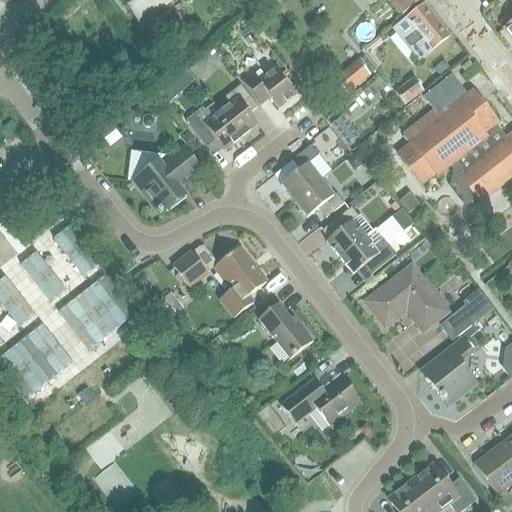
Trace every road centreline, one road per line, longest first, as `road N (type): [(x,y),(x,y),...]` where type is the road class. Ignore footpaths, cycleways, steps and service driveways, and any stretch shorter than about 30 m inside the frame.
road 1 (residential): [(234,211),(160,245),(141,243),(0,69)]
road 2 (residential): [(403,420),(397,397),(266,230),(234,211)]
road 3 (residential): [(234,211),(239,176),(315,117)]
